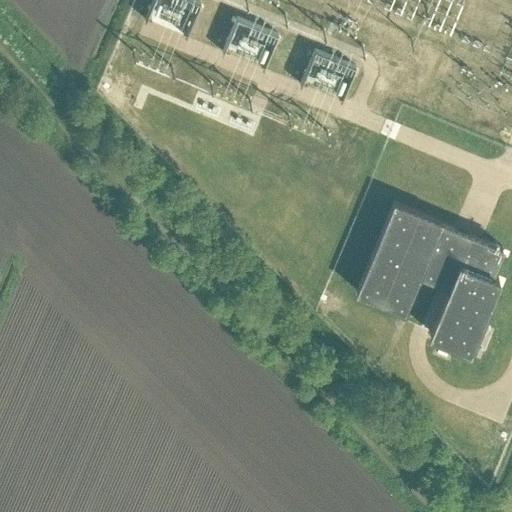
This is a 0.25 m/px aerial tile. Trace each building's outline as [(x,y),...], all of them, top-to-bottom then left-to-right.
[(150,0),(145,17),(187,31),(197,0),(150,0)] [(207,0),(194,34),(232,49),(245,15),(207,0)] [(241,34),(260,38),(264,21),(245,17),(241,34)] [(287,32),(272,65),(310,81),(324,49),(287,32)] [(391,199),(356,286),(402,305),(417,268),(447,281),(428,327),(467,342),(496,272),(490,270),(501,243),(441,218),(440,219),(391,199)]
